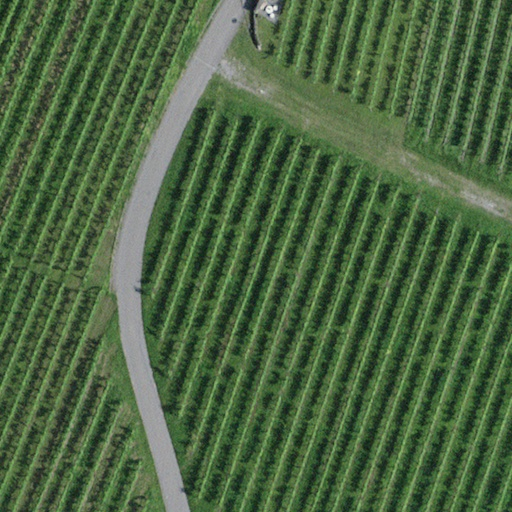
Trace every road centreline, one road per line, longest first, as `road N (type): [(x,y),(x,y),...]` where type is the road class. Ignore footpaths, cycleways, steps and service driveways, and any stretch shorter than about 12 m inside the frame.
road 1 (track): [(178,511),(126,274),(157,154),(239,0)]
road 2 (track): [(207,51),(511,205)]
